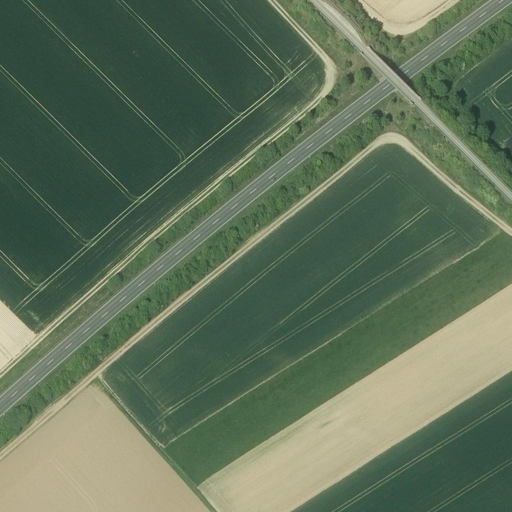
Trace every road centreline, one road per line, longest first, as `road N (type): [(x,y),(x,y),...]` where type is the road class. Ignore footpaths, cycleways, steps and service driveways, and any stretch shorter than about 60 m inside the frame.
road 1 (primary): [(511,7),(198,250),(0,422)]
road 2 (track): [(0,471),(174,321),(397,147)]
road 3 (track): [(328,68),(337,94),(329,105),(0,387)]
road 4 (track): [(301,0),(511,205)]
road 5 (track): [(511,242),(397,147),(400,136),(389,123)]
road 6 (track): [(98,386),(215,511)]
road 7 (track): [(348,0),(407,40),(473,0)]
